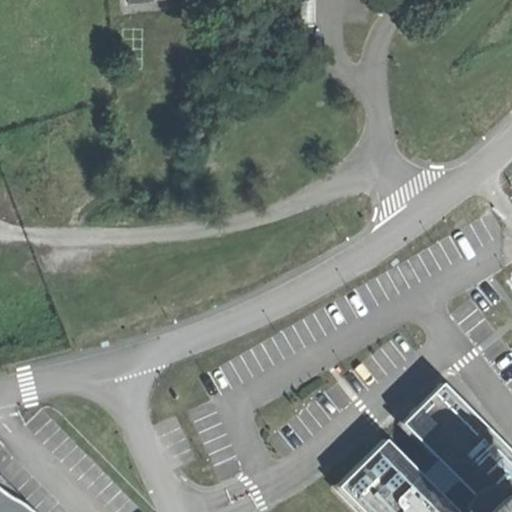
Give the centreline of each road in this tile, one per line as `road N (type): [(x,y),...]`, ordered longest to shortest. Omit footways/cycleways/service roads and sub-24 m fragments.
road 1 (unclassified): [(116,365),(229,325),(334,274),(419,221),(511,145)]
road 2 (unclassified): [(116,365),(178,511)]
